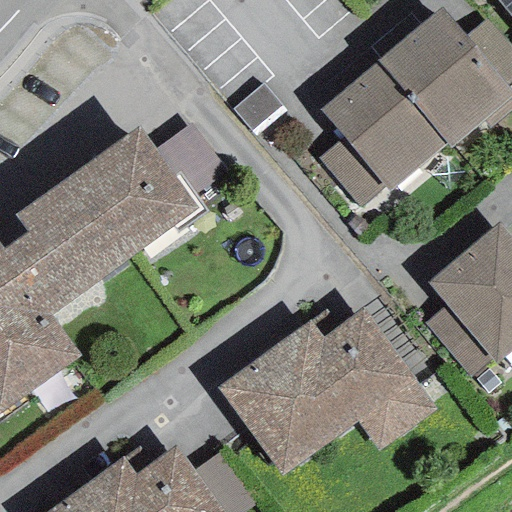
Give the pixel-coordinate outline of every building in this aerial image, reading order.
[(511,0),(495,0),(511,20),(511,0)] [(440,7),(374,62),(443,144),(448,150),(511,97),(511,92),(505,85),(464,36),(440,7)] [(511,51),(485,19),(464,36),(505,85),(511,79),(511,51)] [(443,144),(374,62),(318,110),(342,139),(384,189),(387,192),(443,144)] [(191,123),(154,150),(191,200),(228,173),(191,123)] [(0,411),(78,356),(49,316),(197,209),(191,200),(154,150),(137,127),(0,225),(0,411)] [(384,189),(342,139),(318,159),(360,209),(384,189)] [(511,239),(498,223),(426,284),(445,305),(489,359),(495,365),(511,350),(511,239)] [(468,377),(489,359),(445,305),(423,323),(468,377)] [(309,321),(216,388),(280,475),(355,421),(378,452),(436,409),(362,307),(321,337),(309,321)] [(121,458),(47,511),(222,511),(174,445),(133,475),(121,458)]
